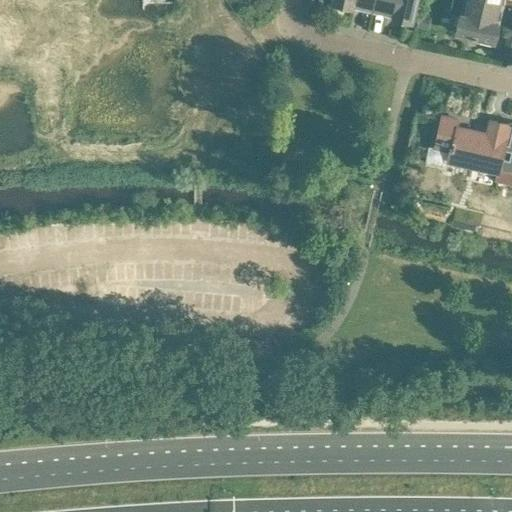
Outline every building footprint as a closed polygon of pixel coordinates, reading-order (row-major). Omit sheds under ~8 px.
[(372,12),(375,0),(334,0),(334,3),(372,12)] [(411,21),(416,0),(375,0),(372,12),(411,21)] [(453,0),(451,12),(460,14),(456,32),(480,37),(479,41),(490,44),(491,40),(495,41),(504,2),(494,0),(453,0)] [(441,115),(433,148),(451,151),(448,162),(497,173),(495,181),(511,185),(511,130),(509,144),(504,143),(509,122),(489,118),(486,132),(456,126),(458,119),(441,115)] [(0,117),(0,188),(15,189),(15,118),(0,117)]
